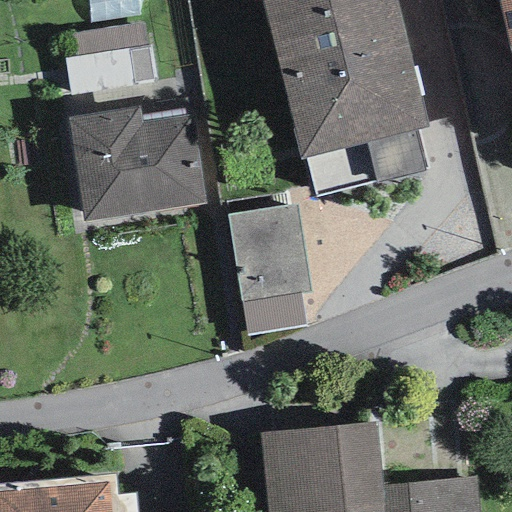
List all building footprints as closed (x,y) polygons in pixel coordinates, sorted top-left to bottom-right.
[(396,0),(261,0),(300,155),(427,124),(396,0)] [(511,0),(497,0),(511,60),(511,0)] [(155,81),(147,23),(60,34),(68,92),(155,81)] [(135,106),(65,118),(83,223),(202,202),(187,115),(139,123),(135,106)] [(297,297),(286,204),(218,212),(230,305),(297,297)] [(376,420),(262,431),(269,511),(477,511),(473,474),(382,483),(376,420)] [(111,511),(108,477),(0,487),(0,511),(111,511)]
